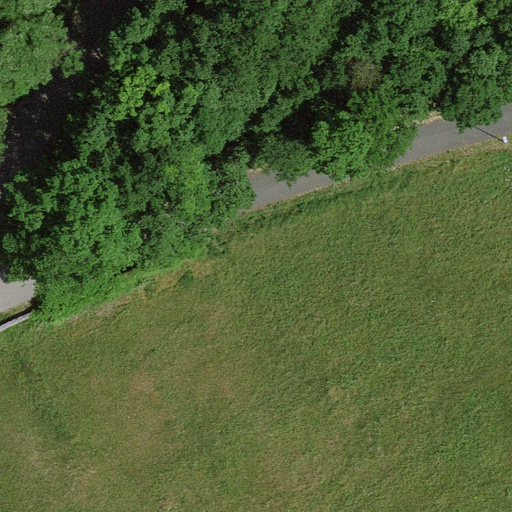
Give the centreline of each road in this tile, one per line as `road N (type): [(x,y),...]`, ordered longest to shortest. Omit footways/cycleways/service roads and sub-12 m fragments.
road 1 (residential): [(0,297),(146,234),(511,107)]
road 2 (residential): [(0,176),(118,0)]
